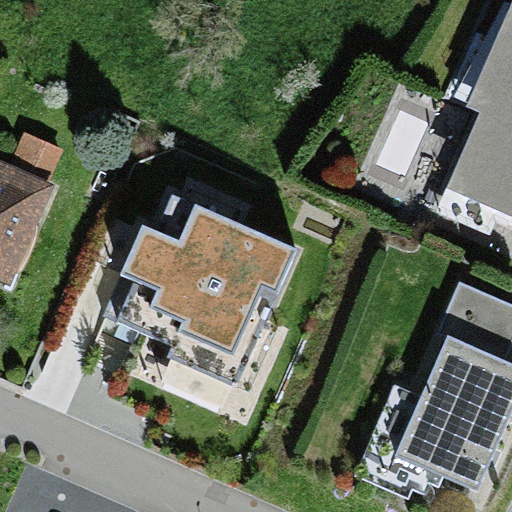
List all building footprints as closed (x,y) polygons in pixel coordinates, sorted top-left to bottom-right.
[(511,39),(481,109),(495,115),(496,114),(511,121),(511,39)] [(511,121),(496,114),(495,115),(461,191),(511,213),(511,121)] [(0,268),(3,270),(38,192),(0,175),(0,268)] [(148,288),(130,328),(172,347),(167,358),(236,388),(296,251),(186,202),(170,239),(156,233),(135,282),(148,288)] [(511,344),(511,305),(459,282),(436,334),(447,338),(395,456),(477,492),(511,412),(511,364),(505,361),(511,344)]
